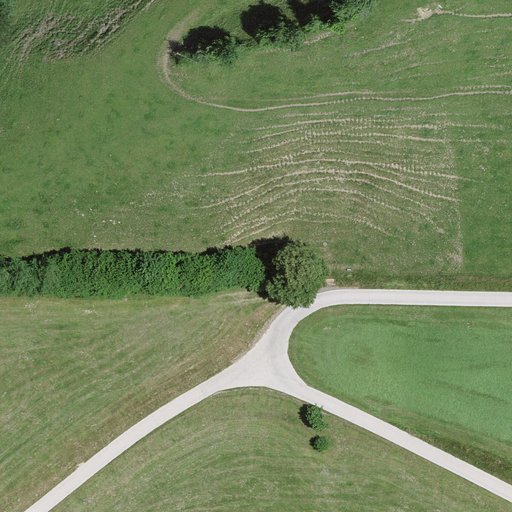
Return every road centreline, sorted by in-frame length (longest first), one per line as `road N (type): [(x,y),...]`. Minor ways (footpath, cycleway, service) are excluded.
road 1 (unclassified): [(511,298),(325,295),(278,325),(259,368)]
road 2 (unclassified): [(259,368),(511,492)]
road 3 (unclassified): [(259,368),(221,379),(36,511)]
